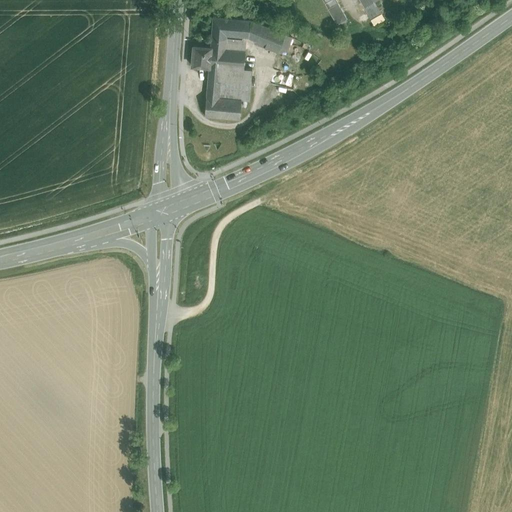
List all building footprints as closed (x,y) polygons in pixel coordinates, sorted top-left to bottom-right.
[(328,9),(338,3),(336,0),(330,0),(325,4),(328,9)] [(367,0),(362,3),(365,9),(375,3),(373,0),(367,0)] [(338,3),(328,9),(331,14),(341,8),(338,3)] [(375,3),(365,9),(368,14),(378,8),(375,3)] [(341,8),(331,14),(334,19),(344,13),(341,8)] [(378,8),(368,14),(371,19),(381,13),(378,8)] [(344,13),(334,19),(337,25),(347,19),(344,13)] [(246,50),(226,49),(227,36),(249,37),(255,41),(255,43),(278,52),(286,34),(251,20),(213,17),(211,47),(207,66),(221,67),(244,70),(244,68),(246,50)] [(211,47),(194,46),(192,65),(207,66),(211,47)] [(221,67),(207,66),(206,96),(219,97),(221,67)] [(244,70),(221,67),(219,97),(242,99),(242,100),(250,100),(253,68),(244,68),(244,70)] [(219,97),(206,96),(205,116),(240,119),(242,100),(242,99),(219,97)]
